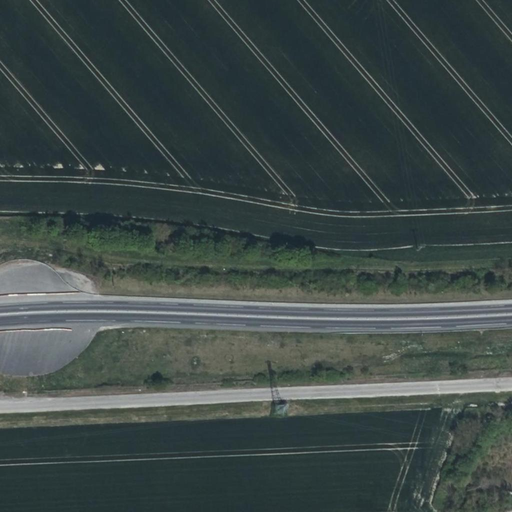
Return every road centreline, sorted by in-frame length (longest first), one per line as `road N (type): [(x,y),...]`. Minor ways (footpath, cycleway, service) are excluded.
road 1 (unclassified): [(511,383),(0,405)]
road 2 (motorway): [(511,308),(0,308)]
road 3 (motorway): [(0,318),(511,318)]
